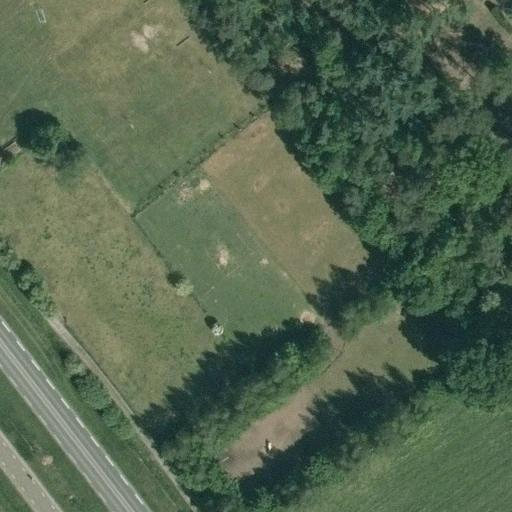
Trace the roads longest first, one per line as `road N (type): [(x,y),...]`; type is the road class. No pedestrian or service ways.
road 1 (unclassified): [(201,511),(0,249)]
road 2 (primary): [(129,511),(0,344)]
